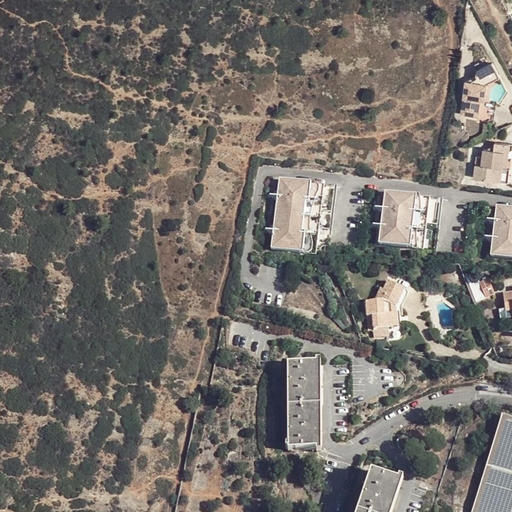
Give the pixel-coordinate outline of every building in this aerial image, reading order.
[(488,87),(497,80),(494,75),(486,65),(470,77),(473,80),(469,82),(464,81),(460,114),(476,116),(491,118),(493,103),(486,100),(488,87)] [(492,141),(492,142),(491,149),(484,148),(481,147),(480,155),(474,155),(472,176),(496,179),(498,163),(507,164),(510,143),(492,141)] [(504,180),(507,164),(498,163),(496,179),(504,180)] [(328,185),(270,177),(261,246),(305,252),(307,242),(319,243),(328,185)] [(435,199),(376,191),(369,243),(428,251),(435,199)] [(511,206),(496,204),(490,255),(511,257),(511,206)] [(394,280),(388,291),(390,292),(386,301),(380,301),(372,300),(372,316),(377,317),(377,330),(377,336),(393,337),(393,328),(398,328),(398,305),(402,305),(411,289),(394,280)] [(495,295),(489,280),(479,284),(485,299),(495,295)] [(390,292),(388,291),(386,290),(380,301),(386,301),(390,292)] [(511,293),(503,294),(505,311),(501,311),(501,317),(511,316),(511,293)] [(323,365),(289,364),(289,449),(322,450),(323,365)] [(511,511),(511,418),(500,415),(468,511),(511,511)] [(396,511),(406,482),(377,473),(364,511),(396,511)]
